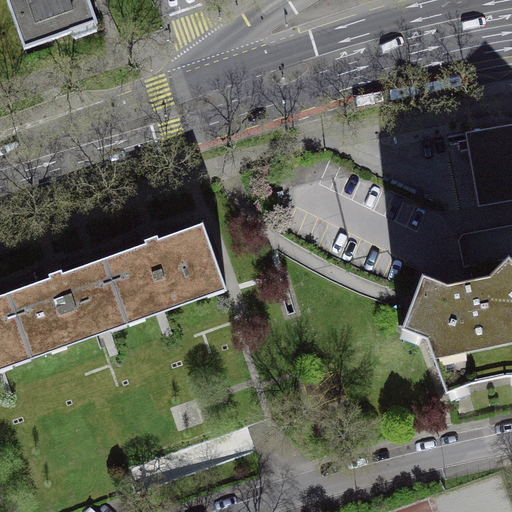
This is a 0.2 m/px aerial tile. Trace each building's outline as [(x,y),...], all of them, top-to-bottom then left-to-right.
[(7,0),(25,49),(96,24),(89,2),(88,3),(86,0),(7,0)] [(470,150),(471,160),(501,155),(511,152),(511,125),(467,133),(468,140),(457,141),(459,151),(470,150)] [(475,182),(479,205),(511,199),(511,152),(471,160),(475,182)] [(104,260),(127,325),(226,290),(202,225),(158,240),(157,237),(151,239),(144,241),(146,245),(104,260)] [(8,293),(31,359),(127,325),(104,260),(62,274),(61,271),(55,273),(48,275),(50,279),(8,293)] [(412,308),(400,338),(420,345),(423,337),(428,338),(451,400),(470,392),(467,383),(472,381),(505,375),(510,375),(511,384),(511,263),(509,260),(490,278),(447,286),(423,277),(412,308)] [(0,369),(31,359),(8,293),(0,296),(0,369)]
